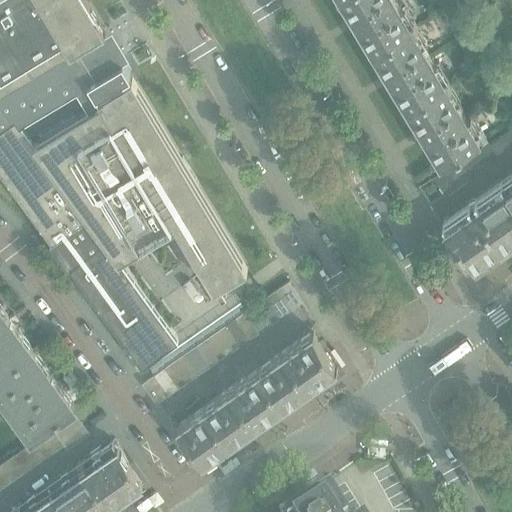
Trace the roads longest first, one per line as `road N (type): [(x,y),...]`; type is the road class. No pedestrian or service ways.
road 1 (residential): [(171,0),(401,382)]
road 2 (residential): [(463,339),(258,0)]
road 3 (residential): [(0,237),(113,382),(200,511)]
road 4 (unclassified): [(212,511),(401,382)]
road 5 (residential): [(401,382),(470,511)]
